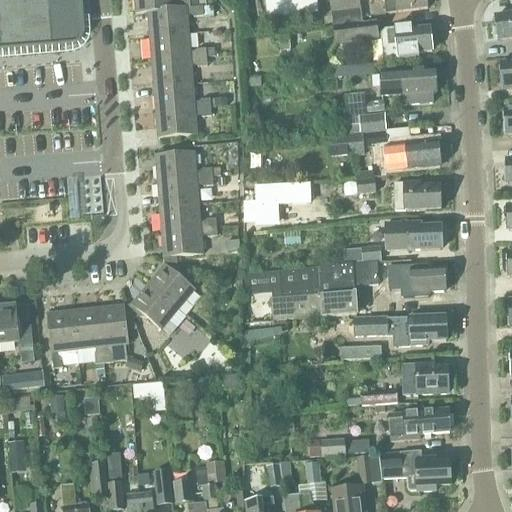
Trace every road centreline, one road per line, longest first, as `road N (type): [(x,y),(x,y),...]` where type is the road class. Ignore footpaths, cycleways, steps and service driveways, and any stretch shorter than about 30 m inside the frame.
road 1 (residential): [(485,511),(461,0)]
road 2 (residential): [(0,264),(99,254),(118,243),(112,161)]
